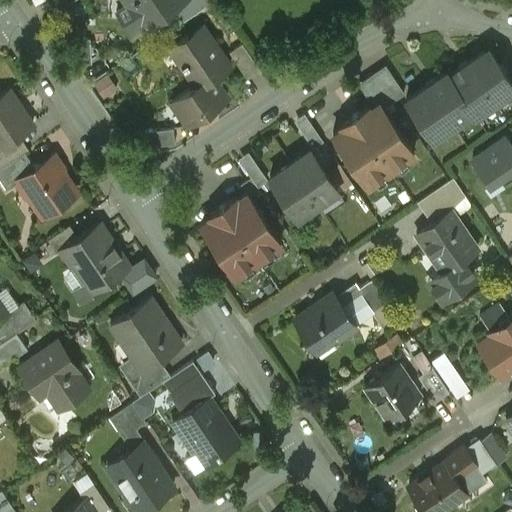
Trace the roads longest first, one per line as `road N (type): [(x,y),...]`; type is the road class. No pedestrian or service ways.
road 1 (residential): [(439,14),(379,34),(136,193)]
road 2 (residential): [(310,450),(136,193)]
road 3 (residential): [(136,193),(14,16)]
